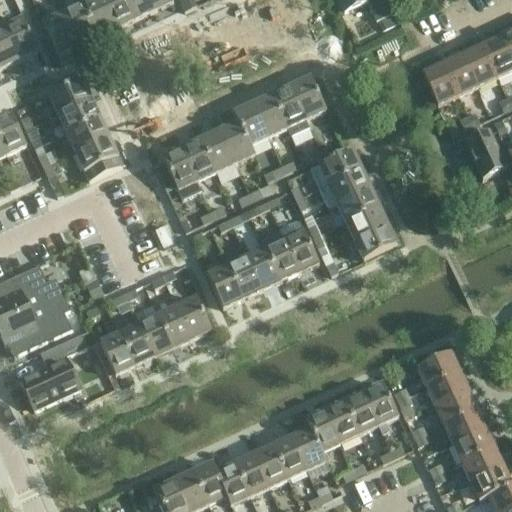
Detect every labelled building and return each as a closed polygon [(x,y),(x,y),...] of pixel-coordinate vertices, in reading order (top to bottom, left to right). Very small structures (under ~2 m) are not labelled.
[(115,34),(98,0),(81,8),(97,42),(115,34)] [(135,25),(122,0),(98,0),(115,34),(135,25)] [(153,16),(145,0),(122,0),(135,25),(153,16)] [(173,7),(169,0),(145,0),(153,16),(173,7)] [(395,30),(390,19),(394,18),(386,0),(335,0),(343,17),(367,6),(376,26),(377,25),(382,36),(395,30)] [(412,0),(420,16),(434,9),(430,0),(412,0)] [(97,42),(81,8),(62,17),(78,51),(97,42)] [(78,51),(62,17),(42,26),(58,60),(78,51)] [(37,57),(22,22),(1,32),(17,66),(37,57)] [(0,32),(0,73),(17,66),(1,32),(0,32)] [(511,36),(501,42),(511,64),(511,36)] [(482,51),(497,84),(511,77),(511,64),(501,42),(482,51)] [(497,84),(482,51),(462,60),(478,94),(497,84)] [(443,69),(458,103),(478,94),(462,60),(443,69)] [(422,79),(438,112),(458,103),(443,69),(422,79)] [(290,92),(306,127),(326,118),(310,83),(290,92)] [(82,85),(48,100),(57,120),(91,105),(82,85)] [(290,92),(272,101),(287,135),(290,141),(309,133),(306,127),(290,92)] [(287,135),(272,101),(253,110),(269,144),(287,135)] [(498,107),(503,119),(511,115),(506,103),(498,107)] [(66,139),(99,123),(91,105),(57,120),(66,139)] [(269,144),(253,110),(233,119),(237,128),(238,128),(249,152),(251,152),(269,144)] [(480,130),(474,117),(467,121),(472,133),(480,130)] [(26,153),(10,118),(0,122),(0,144),(8,161),(26,153)] [(20,124),(22,131),(25,135),(33,131),(28,121),(20,124)] [(472,133),(467,121),(459,124),(465,137),(472,133)] [(74,158),(108,142),(99,123),(66,139),(74,158)] [(507,137),(502,125),(494,128),(499,141),(507,137)] [(238,128),(237,128),(219,136),(235,170),(255,161),(251,152),(249,152),(238,128)] [(33,131),(25,135),(30,146),(31,146),(38,143),(33,131)] [(488,135),(465,145),(483,183),(505,172),(488,135)] [(235,170),(219,136),(201,145),(216,178),(235,170)] [(88,188),(122,172),(108,142),(74,158),(88,188)] [(450,149),(454,157),(465,152),(461,144),(450,149)] [(216,178),(201,145),(182,154),(197,187),(216,178)] [(319,154),(323,162),(333,157),(330,149),(319,154)] [(201,196),(197,187),(182,154),(162,163),(182,205),(201,196)] [(308,159),(312,167),(323,162),(319,154),(308,159)] [(352,155),(310,174),(319,194),(361,174),(352,155)] [(38,162),(37,162),(42,173),(50,169),(45,158),(38,162)] [(281,171),(285,179),(296,174),(292,166),(281,171)] [(42,173),(47,184),(56,180),(50,169),(42,173)] [(270,176),(274,184),(285,179),(281,171),(270,176)] [(328,213),(337,209),(370,194),(361,174),(319,194),(328,213)] [(18,183),(22,191),(32,187),(28,179),(18,183)] [(22,191),(18,183),(6,189),(10,197),(22,191)] [(51,192),(56,203),(64,199),(60,188),(51,192)] [(298,191),(290,194),(295,206),(303,202),(298,191)] [(259,194),(248,199),(252,207),(263,202),(259,194)] [(346,228),(379,212),(370,194),(337,209),(346,228)] [(237,204),(241,212),(252,207),(248,199),(237,204)] [(265,208),(269,215),(280,210),(277,202),(265,208)] [(303,202),(295,206),(300,216),(308,213),(303,202)] [(265,208),(253,213),(256,221),(269,215),(265,208)] [(211,217),(214,225),(226,220),(222,211),(211,217)] [(349,250),(388,232),(379,212),(346,228),(354,246),(348,249),(349,250)] [(199,222),(203,230),(214,225),(211,217),(199,222)] [(239,219),(227,225),(231,232),(243,227),(239,219)] [(186,223),(180,226),(185,238),(191,235),(186,223)] [(231,232),(227,225),(217,230),(221,237),(231,232)] [(313,244),(321,240),(315,229),(308,232),(313,244)] [(164,231),(155,235),(163,253),(172,249),(164,231)] [(358,254),(363,266),(397,251),(388,232),(349,250),(352,257),(358,254)] [(319,269),(303,235),(282,244),(299,279),(319,269)] [(189,242),(193,250),(204,245),(201,237),(189,242)] [(321,240),(313,244),(318,254),(325,250),(321,240)] [(299,279),(282,244),(263,253),(280,287),(299,279)] [(280,287),(263,253),(244,262),(260,296),(280,287)] [(260,296),(244,262),(225,270),(242,305),(260,296)] [(333,267),(325,271),(330,282),(338,278),(333,267)] [(96,285),(90,273),(89,270),(79,275),(85,290),(96,285)] [(242,305),(225,270),(207,279),(222,314),(242,305)] [(0,328),(62,300),(55,284),(46,288),(38,271),(0,289),(0,328)] [(162,281),(165,288),(176,283),(173,276),(162,281)] [(165,288),(162,281),(151,286),(154,293),(165,288)] [(105,300),(97,285),(87,290),(94,305),(105,300)] [(124,299),(127,306),(138,301),(135,294),(124,299)] [(113,304),(116,311),(127,306),(124,299),(113,304)] [(62,300),(0,328),(0,341),(5,352),(8,350),(13,362),(72,335),(64,318),(70,316),(62,300)] [(176,311),(192,346),(212,337),(195,302),(176,311)] [(96,311),(85,317),(88,324),(100,319),(96,311)] [(192,346),(176,311),(156,320),(172,355),(192,346)] [(172,355),(156,320),(138,329),(154,363),(172,355)] [(154,363),(138,329),(119,337),(135,372),(154,363)] [(110,341),(99,346),(115,381),(135,372),(119,337),(117,333),(108,337),(110,341)] [(46,372),(19,384),(34,416),(81,394),(66,362),(87,353),(81,339),(81,340),(40,359),(46,372)] [(425,393),(459,378),(450,358),(416,374),(425,393)] [(459,378),(425,393),(434,412),(468,396),(459,378)] [(399,424),(383,389),(363,398),(379,433),(382,439),(389,436),(386,429),(399,424)] [(405,393),(393,399),(397,407),(409,401),(405,393)] [(443,431),(477,415),(468,396),(434,412),(443,431)] [(344,407),(360,441),(379,433),(363,398),(344,407)] [(409,401),(397,407),(400,414),(406,426),(416,421),(410,410),(412,409),(409,401)] [(360,441),(344,407),(326,415),(342,450),(360,441)] [(342,450),(326,415),(305,425),(309,434),(310,434),(322,459),(323,459),(342,450)] [(451,450),(486,434),(477,415),(443,431),(451,450)] [(416,421),(406,426),(415,444),(426,439),(423,431),(418,420),(416,421)] [(292,443),(308,477),(327,468),(323,459),(322,459),(310,434),(309,434),(292,443)] [(460,469),(494,453),(486,434),(451,450),(460,469)] [(418,452),(430,446),(426,439),(415,444),(418,452)] [(308,477),(292,443),(273,451),(289,486),(308,477)] [(289,486),(273,451),(253,460),(269,495),(289,486)] [(405,459),(401,452),(390,457),(394,464),(405,459)] [(469,488),(503,472),(494,453),(460,469),(469,488)] [(379,462),(383,469),(394,464),(390,457),(379,462)] [(269,495),(253,460),(235,469),(251,503),(269,495)] [(192,478),(207,511),(208,511),(226,504),(226,502),(227,502),(216,478),(217,478),(217,477),(213,468),(192,478)] [(231,511),(251,503),(235,469),(217,477),(217,478),(216,478),(227,502),(226,502),(226,504),(230,511),(231,511)] [(367,477),(363,469),(353,474),(356,482),(367,477)] [(441,469),(429,474),(432,482),(444,476),(441,469)] [(488,503),(487,502),(511,491),(511,490),(503,472),(469,488),(478,507),(488,503)] [(341,480),(345,487),(356,482),(353,474),(341,480)] [(436,490),(448,485),(444,476),(432,482),(436,490)] [(207,511),(192,478),(174,486),(185,511),(207,511)] [(185,511),(174,486),(154,495),(161,511),(185,511)] [(487,502),(488,503),(491,511),(511,511),(511,490),(511,491),(487,502)] [(329,496),(318,501),(322,509),(333,504),(329,496)] [(318,501),(308,506),(310,511),(315,511),(322,509),(318,501)]
